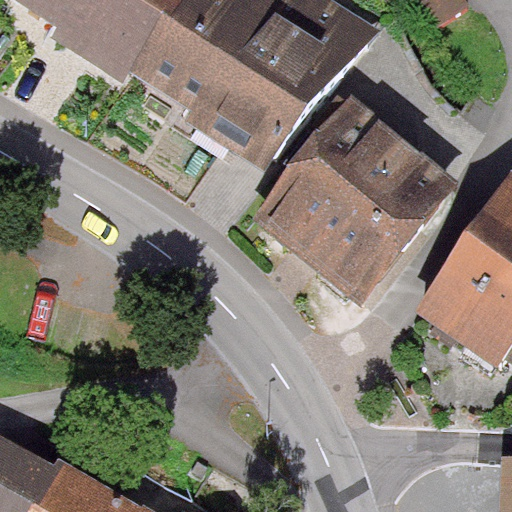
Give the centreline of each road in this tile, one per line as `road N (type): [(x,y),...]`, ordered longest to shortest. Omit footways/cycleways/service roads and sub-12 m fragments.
road 1 (tertiary): [(300,401),(209,287),(0,149)]
road 2 (residential): [(300,401),(401,302),(511,134)]
road 3 (unknown): [(0,412),(219,368),(300,401)]
road 4 (residential): [(330,470),(511,458)]
